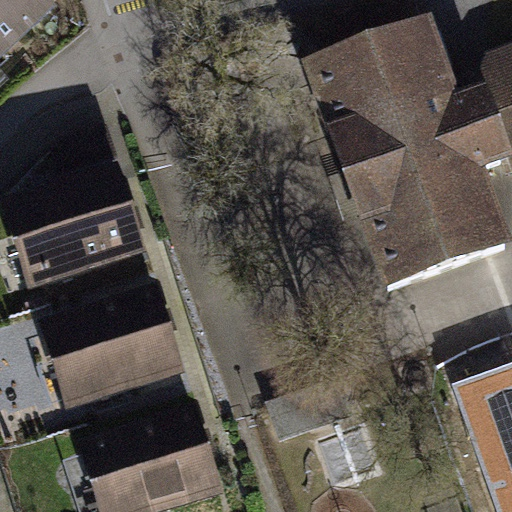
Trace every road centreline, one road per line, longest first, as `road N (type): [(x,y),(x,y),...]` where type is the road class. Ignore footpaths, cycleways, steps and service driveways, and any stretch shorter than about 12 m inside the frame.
road 1 (residential): [(109,51),(257,467)]
road 2 (residential): [(0,141),(90,56),(109,51)]
